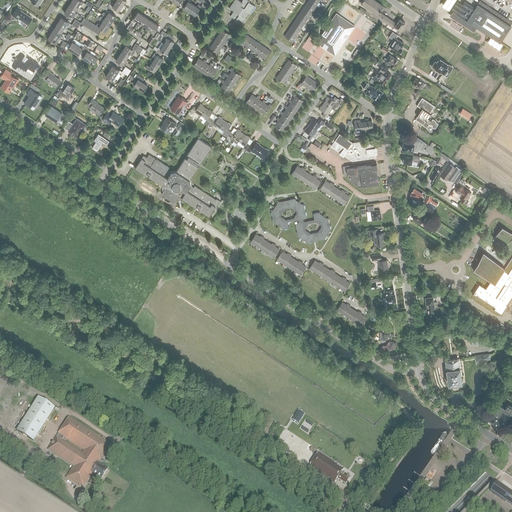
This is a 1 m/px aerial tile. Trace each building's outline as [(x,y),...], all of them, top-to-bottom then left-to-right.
[(183,8),(196,15),(202,5),(198,3),(199,2),(197,1),(195,4),(188,0),(183,8)] [(255,7),(248,3),(249,1),(246,0),(242,0),(241,2),(237,0),(234,0),(229,8),(233,11),(230,17),(235,20),(234,21),(241,26),(246,19),(245,18),(248,13),(250,15),(255,7)] [(373,15),(383,21),(386,17),(379,12),(383,6),(373,0),(362,0),(362,1),(362,2),(361,4),(374,13),(373,15)] [(455,0),(445,0),(442,5),(449,9),(455,0)] [(500,42),(511,26),(510,25),(511,22),(479,0),(479,1),(477,5),(475,7),(475,8),(466,2),(463,6),(458,2),(453,10),(457,13),(456,14),(455,13),(454,16),(452,18),(474,32),(475,29),(477,27),(500,42)] [(119,11),(122,6),(115,2),(114,4),(112,3),(110,6),(119,11)] [(304,7),(311,13),(315,7),(308,2),(304,7)] [(67,8),(74,12),(77,7),(71,3),(67,8)] [(31,19),(19,11),(20,9),(18,7),(12,16),(14,18),(15,17),(27,25),(31,19)] [(300,13),(307,18),(311,13),(304,7),(300,13)] [(74,12),(67,8),(64,13),(73,19),(75,16),(73,14),(74,12)] [(105,17),(112,22),(115,16),(107,11),(105,13),(107,15),(105,17)] [(136,21),(138,22),(142,16),(137,12),(131,21),(134,23),(136,21)] [(296,19),(303,24),(307,18),(300,13),(296,19)] [(327,27),(316,42),(319,44),(323,47),(326,49),(335,55),(346,39),(347,37),(348,36),(355,26),(352,25),(338,15),(336,14),(328,25),(327,27)] [(101,22),(108,27),(112,22),(105,17),(103,15),(101,17),(104,19),(101,22)] [(138,22),(138,23),(137,24),(140,26),(141,25),(143,26),(147,19),(142,16),(138,22)] [(396,24),(386,17),(383,21),(393,28),(394,27),(399,31),(400,30),(401,30),(402,28),(402,27),(404,23),(399,19),(396,24)] [(57,23),(64,27),(66,25),(68,26),(70,23),(61,18),(57,23)] [(143,26),(146,28),(145,30),(147,31),(153,22),(147,19),(143,26)] [(292,25),(300,30),(303,24),(296,19),(292,25)] [(102,30),(105,32),(108,27),(101,22),(100,25),(98,23),(96,26),(97,27),(99,28),(102,30)] [(158,26),(153,22),(147,31),(149,30),(151,31),(149,33),(152,35),(158,26)] [(64,27),(57,23),(54,28),(61,33),(64,27)] [(288,31),(296,36),(300,30),(292,25),(288,31)] [(51,33),(59,39),(63,34),(61,33),(54,28),(51,33)] [(225,41),(225,42),(226,43),(228,41),(226,40),(229,35),(221,30),(217,36),(225,41)] [(167,39),(163,44),(170,48),(172,44),(173,45),(174,43),(173,43),(174,42),(171,40),(173,37),(167,33),(167,34),(162,31),(160,34),(167,39)] [(296,36),(288,31),(284,37),(292,42),(296,36)] [(403,44),(396,39),(398,36),(392,32),(389,37),(394,41),(390,47),(399,54),(402,49),(400,48),(403,44)] [(56,44),(58,41),(59,39),(51,33),(47,39),(56,44)] [(242,43),(246,46),(246,47),(252,39),(246,35),(241,43),(240,42),(238,44),(240,45),(242,43)] [(221,47),(220,48),(222,49),(224,47),(222,46),(225,42),(225,41),(217,36),(213,42),(221,47)] [(248,48),(252,50),(252,51),(258,43),(252,39),(246,47),(246,46),(244,48),(246,49),(248,48)] [(67,49),(72,52),(77,45),(74,44),(76,42),(73,40),(67,49)] [(221,47),(213,42),(209,48),(217,53),(216,54),(218,55),(220,53),(218,52),(220,48),(221,47)] [(156,51),(161,55),(163,52),(166,54),(166,53),(167,54),(168,52),(167,52),(170,48),(163,44),(161,43),(156,51)] [(254,52),(258,54),(258,55),(264,47),(258,43),(252,51),(252,50),(250,52),(251,52),(252,53),(254,52)] [(79,47),(77,45),(72,52),(78,56),(83,47),(80,45),(79,47)] [(125,45),(122,50),(129,55),(132,50),(132,49),(125,45)] [(258,55),(258,54),(256,56),(258,58),(260,56),(264,59),(270,51),(264,47),(258,55)] [(319,49),(313,57),(318,60),(324,53),(319,49)] [(82,58),(87,62),(92,55),(89,53),(91,52),(88,50),(82,58)] [(122,50),(118,55),(125,60),(129,55),(122,50)] [(156,55),(153,61),(159,65),(161,61),(162,61),(163,60),(162,60),(163,59),(159,57),(161,55),(156,51),(154,54),(156,55)] [(18,59),(14,64),(12,68),(15,70),(18,66),(26,72),(28,68),(34,71),(38,64),(28,58),(25,63),(21,61),(25,56),(21,54),(18,59)] [(94,56),(92,55),(87,62),(93,65),(98,57),(95,55),(94,56)] [(124,66),(126,63),(127,61),(125,60),(118,55),(115,61),(124,66)] [(382,61),(393,68),(398,61),(389,55),(386,60),(384,58),(382,61)] [(435,61),(431,67),(444,74),(446,70),(449,72),(452,67),(438,58),(436,62),(435,61)] [(204,63),(205,63),(206,61),(204,60),(203,62),(198,59),(192,66),(198,70),(204,63)] [(291,71),(291,72),(293,73),(294,71),(292,70),(296,65),(288,60),(284,66),(291,71)] [(159,65),(153,61),(149,66),(147,65),(145,68),(150,71),(151,69),(155,71),(155,70),(155,71),(156,69),(159,65)] [(209,66),(205,63),(204,63),(198,70),(205,75),(210,67),(212,65),(210,64),(209,66)] [(375,69),(370,77),(371,78),(374,80),(375,81),(376,81),(378,83),(379,82),(384,85),(389,78),(390,78),(391,77),(391,75),(386,72),(388,68),(380,63),(379,63),(377,66),(381,69),(379,71),(375,69)] [(112,66),(108,71),(115,75),(117,73),(119,74),(120,71),(112,66)] [(287,77),(287,78),(289,79),(290,77),(288,76),(291,72),(291,71),(284,66),(280,72),(287,77)] [(210,67),(205,75),(211,79),(216,71),(217,72),(218,70),(216,68),(215,70),(210,67)] [(228,76),(235,82),(240,76),(232,70),(233,70),(231,68),(229,70),(231,72),(228,76)] [(11,74),(5,70),(0,76),(0,77),(4,80),(4,79),(6,80),(1,88),(8,93),(11,89),(10,88),(12,85),(14,87),(19,81),(10,75),(11,74)] [(46,79),(45,81),(55,87),(60,80),(53,76),(54,75),(48,71),(44,77),(46,79)] [(115,75),(108,71),(105,76),(113,82),(115,79),(113,78),(115,75)] [(287,77),(280,72),(276,78),(283,83),(283,84),(285,85),(286,83),(284,82),(287,78),(287,77)] [(137,74),(135,77),(131,75),(128,80),(130,82),(132,80),(135,83),(133,85),(143,91),(145,88),(147,86),(146,86),(147,85),(141,82),(144,79),(137,74)] [(227,78),(224,82),(231,88),(235,82),(228,76),(226,75),(225,77),(227,78)] [(302,85),(306,87),(307,88),(312,80),(306,76),(301,84),(300,83),(299,85),(301,86),(302,85)] [(421,86),(423,87),(425,84),(423,83),(423,82),(416,78),(414,79),(414,80),(414,81),(413,82),(412,84),(412,85),(419,89),(421,86)] [(224,82),(222,80),(221,82),(223,83),(220,88),(227,94),(231,88),(224,82)] [(307,88),(306,87),(305,89),(307,90),(308,89),(313,92),(318,84),(312,80),(307,88)] [(370,86),(368,85),(368,84),(365,82),(362,87),(365,89),(366,87),(368,88),(365,94),(376,101),(382,92),(377,89),(376,90),(370,86)] [(63,95),(68,99),(74,89),(68,84),(63,92),(60,90),(57,95),(61,98),(63,95)] [(31,106),(34,108),(41,97),(30,90),(27,95),(29,97),(24,104),(30,108),(31,106)] [(303,101),(301,100),(302,99),(299,97),(298,98),(295,96),(296,95),(294,94),(293,96),(294,97),(292,101),(291,102),(299,107),(303,101)] [(257,99),(258,100),(259,98),(257,96),(256,98),(251,95),(246,102),(252,107),(257,99)] [(170,108),(178,114),(186,102),(177,96),(170,108)] [(342,102),(340,100),(335,97),(332,100),(327,97),(325,100),(326,100),(324,103),(332,109),(334,110),(336,107),(337,107),(339,104),(340,105),(342,102)] [(429,114),(434,106),(422,98),(417,106),(421,108),(416,116),(417,117),(415,120),(423,125),(422,125),(427,128),(429,125),(435,129),(438,124),(435,122),(436,121),(432,119),(432,120),(428,117),(430,114),(429,114)] [(103,108),(97,104),(97,103),(91,99),(87,105),(90,107),(89,108),(99,114),(103,108)] [(262,102),(258,100),(257,99),(252,107),(258,111),(263,103),(264,104),(265,102),(263,100),(262,102)] [(290,103),(288,107),(287,108),(294,113),(299,107),(291,102),(292,101),(290,100),(288,102),(290,103)] [(194,112),(200,116),(206,108),(203,106),(200,103),(196,109),(193,106),(189,111),(192,114),(194,112)] [(263,103),(258,111),(264,115),(269,108),(270,108),(271,106),(269,104),(268,107),(264,104),(263,103)] [(322,116),(327,119),(329,121),(331,117),(327,115),(332,109),(324,103),(322,106),(321,106),(319,109),(324,113),(322,116)] [(287,108),(288,107),(286,106),(284,108),(286,109),(283,113),(283,114),(290,119),(294,113),(287,108)] [(51,107),(47,113),(50,114),(47,118),(56,123),(62,114),(51,107)] [(200,116),(200,117),(203,120),(204,119),(206,120),(204,124),(207,126),(208,124),(212,119),(208,117),(212,112),(209,110),(208,110),(206,108),(200,116)] [(462,115),(468,119),(471,114),(465,110),(462,115)] [(107,112),(102,120),(106,123),(109,125),(111,122),(118,127),(123,119),(113,112),(111,115),(107,112)] [(282,115),(279,119),(279,120),(286,125),(290,119),(283,114),(283,113),(281,112),(280,114),(282,115)] [(219,129),(224,121),(221,119),(222,118),(218,116),(215,121),(212,119),(208,124),(211,127),(212,125),(219,129)] [(69,122),(66,125),(70,127),(68,131),(67,132),(70,134),(71,132),(77,136),(83,127),(84,128),(86,125),(76,118),(72,124),(69,122)] [(167,132),(171,126),(175,129),(177,125),(166,118),(164,121),(164,122),(160,128),(167,132)] [(282,131),(286,125),(279,120),(279,119),(277,118),(276,120),(278,121),(275,126),(282,131)] [(316,130),(317,130),(321,124),(323,126),(325,122),(320,119),(317,122),(312,119),(310,122),(309,125),(316,130)] [(373,128),(372,121),(361,123),(360,120),(354,121),(355,130),(361,130),(361,131),(366,130),(366,129),(373,128)] [(227,123),(224,121),(219,129),(218,131),(222,134),(223,135),(227,137),(230,132),(227,130),(231,125),(228,123),(227,123)] [(319,132),(317,130),(316,130),(309,125),(306,128),(304,131),(309,134),(307,138),(312,141),(314,138),(315,138),(319,132)] [(227,137),(236,144),(243,134),(240,132),(240,131),(237,129),(234,134),(230,132),(227,137)] [(376,157),(375,153),(374,153),(373,149),(374,149),(373,140),(353,143),(354,144),(352,144),(351,143),(351,142),(339,134),(338,133),(331,142),(333,143),(331,146),(351,160),(352,160),(376,157)] [(109,141),(98,134),(94,140),(96,141),(92,148),(96,151),(102,142),(106,145),(109,141)] [(243,134),(236,144),(237,144),(238,142),(244,146),(242,148),(246,150),(249,145),(246,143),(250,138),(247,136),(246,136),(243,134)] [(412,151),(413,148),(417,149),(418,147),(421,150),(426,144),(416,137),(415,138),(411,137),(411,138),(405,137),(403,145),(402,145),(401,147),(402,148),(402,149),(412,151)] [(143,155),(134,168),(145,175),(146,173),(149,175),(148,177),(162,186),(161,186),(162,191),(163,191),(162,193),(162,195),(164,197),(164,200),(167,202),(170,202),(171,201),(172,202),(175,201),(176,200),(177,200),(181,199),(182,199),(195,208),(196,206),(199,208),(198,209),(209,216),(210,214),(215,207),(216,207),(220,201),(216,199),(216,200),(194,186),(193,187),(190,185),(191,184),(190,180),(189,180),(198,166),(197,165),(198,162),(200,163),(211,146),(198,138),(187,155),(188,156),(186,159),(185,157),(176,171),(175,171),(171,172),(170,172),(167,170),(169,167),(155,158),(148,154),(146,157),(143,155)] [(250,151),(256,155),(262,147),(259,145),(259,144),(256,142),(252,147),(249,145),(246,150),(249,152),(250,151)] [(434,150),(429,146),(425,151),(431,155),(434,150)] [(265,149),(262,147),(256,155),(262,159),(261,161),(264,163),(268,158),(265,156),(268,151),(265,148),(265,149)] [(420,156),(413,155),(412,157),(404,156),(403,159),(402,159),(402,161),(403,162),(403,163),(411,164),(412,161),(419,162),(420,156)] [(455,168),(448,163),(440,175),(447,180),(447,179),(453,183),(462,171),(456,167),(455,168)] [(380,178),(378,177),(377,169),(377,165),(374,164),(371,164),(357,166),(355,165),(354,167),(350,168),(349,166),(343,167),(344,176),(347,175),(348,179),(359,187),(379,184),(378,180),(380,178)] [(298,178),(304,169),(302,168),(301,169),(297,166),(292,174),(298,178)] [(435,181),(442,170),(438,168),(438,169),(436,168),(434,170),(429,177),(435,181)] [(305,170),(304,169),(298,178),(303,182),(309,174),(305,171),(305,170)] [(465,173),(463,171),(455,182),(457,184),(465,173)] [(309,185),(315,176),(313,175),(313,176),(309,174),(303,182),(309,185)] [(317,178),(315,176),(309,185),(315,189),(320,181),(316,179),(317,178)] [(469,188),(465,186),(466,183),(461,180),(460,182),(461,183),(455,192),(459,194),(460,193),(462,195),(461,196),(463,197),(460,201),(466,204),(468,201),(467,199),(471,193),(467,190),(469,188)] [(320,189),(326,193),(332,184),(330,182),(330,183),(326,181),(320,189)] [(334,185),(332,184),(326,193),(332,196),(337,188),(333,186),(334,185)] [(210,214),(209,216),(219,223),(212,233),(225,241),(256,193),(243,185),(220,220),(210,214)] [(337,188),(332,196),(338,200),(344,191),(342,190),(341,191),(337,188)] [(423,194),(414,188),(411,192),(412,192),(410,195),(418,200),(419,200),(422,202),(425,197),(422,195),(423,194)] [(345,192),(344,191),(338,200),(343,204),(349,196),(345,193),(345,192)] [(161,201),(152,195),(150,199),(158,205),(161,201)] [(331,231),(328,218),(326,218),(320,214),(320,212),(313,214),(314,220),(304,222),(303,221),(305,217),(306,217),(304,204),(302,204),(295,200),(295,198),(276,202),(277,204),(272,210),(271,211),(274,224),(275,224),(282,228),(282,230),(289,228),(288,222),(297,220),(299,221),(297,224),(295,225),(298,238),(300,237),(306,242),(307,243),(325,239),(325,238),(329,231),(331,231)] [(371,221),(377,220),(381,220),(381,215),(380,215),(379,210),(374,211),(373,206),(367,207),(367,212),(370,211),(371,221)] [(425,217),(417,212),(413,219),(420,224),(422,221),(426,223),(428,219),(425,217)] [(511,233),(502,227),(494,238),(511,249),(511,257),(504,269),(483,255),(473,270),(490,282),(486,289),(478,284),(472,294),(493,307),(495,308),(493,310),(501,316),(511,298),(511,233)] [(384,238),(383,233),(377,234),(377,229),(369,230),(370,237),(373,236),(375,246),(383,245),(382,238),(384,238)] [(256,246),(262,237),(260,236),(260,237),(256,234),(250,242),(256,246)] [(264,238),(262,237),(256,246),(262,250),(267,242),(263,239),(264,238)] [(268,253),(274,244),(272,243),(271,244),(267,242),(262,250),(268,253)] [(276,246),(274,244),(268,253),(274,257),(279,249),(275,247),(276,246)] [(283,263),(289,254),(287,253),(286,254),(282,251),(277,260),(283,263)] [(291,256),(289,254),(283,263),(289,267),(294,259),(290,257),(291,256)] [(372,261),(378,260),(380,272),(388,271),(387,260),(381,261),(380,254),(371,255),(372,261)] [(298,262),(294,259),(289,267),(295,271),(301,262),(299,261),(298,262)] [(309,268),(315,272),(321,263),(319,262),(319,263),(315,260),(309,268)] [(302,263),(301,262),(295,271),(301,275),(306,267),(302,264),(302,263)] [(323,264),(321,263),(315,272),(321,276),(326,268),(322,265),(323,264)] [(330,271),(326,268),(321,276),(327,280),(333,271),(331,270),(330,271)] [(335,272),(333,271),(327,280),(333,284),(338,276),(334,273),(335,272)] [(342,278),(338,276),(333,284),(338,287),(344,278),(342,277),(342,278)] [(346,280),(344,278),(338,287),(344,291),(350,283),(346,281),(346,280)] [(395,302),(394,295),(393,295),(393,292),(392,286),(384,287),(385,295),(384,296),(385,303),(395,302)] [(427,308),(437,307),(437,302),(433,302),(433,297),(425,298),(427,308)] [(343,314),(349,305),(347,304),(346,305),(342,302),(337,310),(343,314)] [(350,306),(349,305),(343,314),(348,318),(354,310),(350,307),(350,306)] [(437,307),(427,308),(428,318),(435,317),(435,311),(438,310),(437,307)] [(358,312),(354,310),(348,318),(354,321),(360,312),(358,311),(358,312)] [(362,314),(360,312),(354,321),(360,325),(365,317),(361,315),(362,314)] [(394,335),(393,327),(387,328),(386,320),(380,321),(381,329),(382,328),(383,329),(384,336),(394,335)] [(476,336),(476,344),(487,344),(487,339),(487,336),(476,336)] [(446,370),(448,385),(455,384),(455,386),(456,386),(461,386),(462,385),(461,383),(462,383),(460,368),(458,359),(445,361),(446,370)] [(0,432),(8,437),(38,391),(15,377),(0,401),(0,432)] [(33,442),(54,408),(37,397),(16,431),(33,442)] [(511,414),(511,412),(511,405),(508,403),(506,407),(499,403),(493,413),(492,413),(488,419),(501,427),(505,421),(509,414),(509,413),(511,414)] [(292,420),(298,424),(304,414),(298,410),(292,420)] [(92,474),(101,480),(108,470),(98,464),(111,444),(69,417),(47,451),(73,467),(66,478),(78,486),(79,484),(84,487),(92,474)] [(432,454),(433,455),(447,435),(446,432),(445,432),(442,433),(430,452),(431,453),(432,454)] [(337,479),(346,484),(350,478),(342,472),(344,469),(318,452),(309,467),(334,483),(337,479)] [(425,476),(432,481),(441,468),(434,463),(425,476)] [(97,480),(93,477),(89,484),(93,486),(97,480)] [(511,492),(496,482),(490,491),(511,506),(511,492)]
